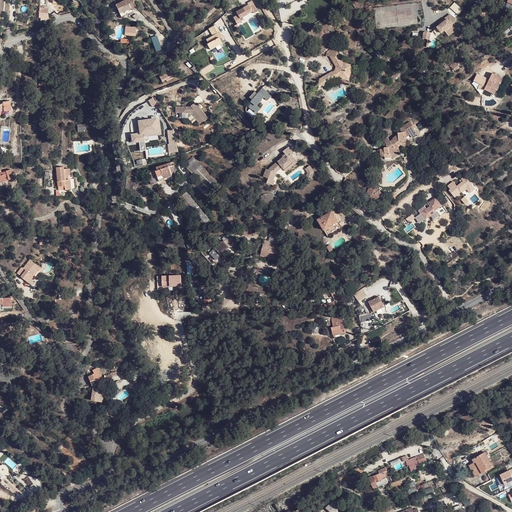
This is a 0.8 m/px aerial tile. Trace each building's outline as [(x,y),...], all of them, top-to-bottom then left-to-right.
[(115,5),(121,18),(133,12),(137,10),(133,2),(132,0),(125,0),(120,2),(115,5)] [(249,5),(235,12),(237,16),(232,18),(236,25),(234,26),(235,30),(239,28),(237,25),(241,22),(240,19),(252,12),(253,14),(258,12),(254,5),(250,7),(249,5)] [(123,23),(133,18),(135,18),(133,12),(121,18),(123,23)] [(450,15),(438,25),(440,27),(436,30),(441,37),(445,35),(448,38),(457,32),(453,27),(458,23),(450,15)] [(218,38),(222,36),(219,31),(205,40),(211,50),(222,44),(218,38)] [(429,40),(430,33),(423,31),(422,39),(429,40)] [(330,58),(338,53),(339,48),(334,48),(326,52),(325,57),(330,58)] [(343,76),(350,77),(351,74),(353,65),(347,65),(345,62),(344,62),(338,53),(330,58),(336,67),(336,71),(320,79),(319,86),(324,86),(325,87),(326,83),(328,86),(331,84),(332,79),(336,80),(337,76),(343,77),(343,76)] [(353,65),(351,74),(357,75),(361,61),(353,65)] [(451,64),(453,71),(459,69),(457,62),(451,64)] [(391,84),(398,74),(395,72),(387,82),(391,84)] [(166,83),(174,79),(172,76),(170,76),(168,73),(158,78),(161,83),(165,81),(166,83)] [(484,90),(493,94),(501,78),(492,73),(484,90)] [(258,106),(269,94),(263,88),(258,94),(255,92),(250,98),(253,101),(248,106),(257,114),(261,109),(258,106)] [(20,93),(23,99),(29,95),(26,90),(20,93)] [(330,108),(326,100),(322,102),(326,110),(330,108)] [(3,104),(4,112),(4,113),(12,112),(10,101),(2,102),(3,104)] [(188,110),(182,109),(181,115),(189,115),(195,122),(198,125),(201,122),(203,124),(208,120),(199,111),(201,109),(198,106),(197,108),(189,108),(188,110)] [(181,115),(182,109),(174,109),(174,115),(177,116),(177,120),(186,122),(191,126),(195,122),(189,115),(181,115)] [(144,137),(161,135),(159,118),(137,121),(138,133),(131,134),(132,144),(139,143),(140,151),(146,151),(144,137)] [(406,131),(410,139),(417,135),(409,122),(400,127),(404,133),(406,131)] [(173,129),(165,131),(171,154),(179,152),(173,129)] [(379,158),(385,157),(385,156),(390,155),(393,158),(398,154),(396,151),(400,148),(398,147),(401,144),(401,142),(404,141),(403,137),(403,133),(398,134),(398,135),(392,139),(393,140),(390,142),(388,138),(383,141),(387,147),(384,148),(383,149),(379,150),(379,158)] [(288,149),(282,153),(284,155),(281,157),(282,159),(277,163),(275,161),(266,171),(264,170),(261,177),(263,178),(265,182),(264,185),(271,188),(273,183),(271,182),(275,175),(282,169),(283,172),(291,165),(288,160),(291,158),(293,156),(288,149)] [(184,165),(204,186),(212,177),(193,157),(184,165)] [(291,158),(288,160),(291,165),(283,172),(286,175),(297,166),(291,158)] [(150,177),(154,176),(155,177),(156,176),(158,182),(172,177),(168,164),(156,168),(157,169),(150,172),(150,174),(151,176),(150,177)] [(64,169),(57,169),(57,187),(64,187),(64,191),(70,191),(71,181),(72,169),(64,169)] [(0,174),(0,184),(13,181),(9,171),(0,174)] [(445,188),(456,198),(465,189),(470,194),(476,189),(463,177),(455,184),(452,181),(445,188)] [(379,190),(380,188),(374,185),(371,191),(377,193),(381,199),(388,193),(384,189),(380,192),(379,190)] [(182,196),(205,226),(210,222),(186,192),(182,196)] [(436,198),(424,204),(427,209),(421,212),(424,219),(442,210),(436,198)] [(318,221),(325,231),(339,221),(333,211),(318,221)] [(339,221),(325,231),(329,237),(343,227),(339,221)] [(186,241),(189,249),(195,247),(194,242),(193,238),(186,241)] [(260,254),(275,258),(279,246),(264,242),(263,245),(257,243),(255,251),(261,253),(260,254)] [(27,269),(33,276),(40,271),(32,262),(24,269),(22,267),(20,269),(21,270),(17,273),(19,276),(27,269)] [(31,277),(33,276),(27,269),(19,276),(21,278),(27,273),(31,277)] [(33,276),(35,279),(42,274),(40,271),(33,276)] [(20,279),(26,286),(33,280),(31,277),(27,273),(21,278),(20,279)] [(352,294),(356,301),(366,296),(362,289),(352,294)] [(0,296),(0,302),(3,302),(3,306),(12,306),(11,296),(0,296)] [(380,296),(369,301),(374,310),(384,305),(380,296)] [(330,329),(333,335),(340,332),(341,334),(345,333),(341,321),(335,323),(336,327),(330,329)] [(91,371),(93,373),(96,380),(101,378),(99,372),(97,372),(96,369),(91,371)] [(93,373),(88,375),(93,385),(102,381),(101,378),(96,380),(93,373)] [(100,388),(100,386),(94,388),(93,401),(105,402),(105,396),(103,396),(99,395),(100,388)] [(485,452),(471,460),(473,463),(468,466),(474,478),(485,472),(484,469),(493,465),(485,452)] [(423,453),(401,462),(403,467),(418,461),(419,463),(426,460),(423,453)] [(379,474),(369,478),(374,489),(387,483),(384,475),(388,474),(385,468),(378,471),(379,474)] [(511,468),(499,475),(504,484),(511,480),(511,477),(511,476),(511,468)] [(334,501),(327,509),(330,511),(335,511),(340,506),(334,501)]
